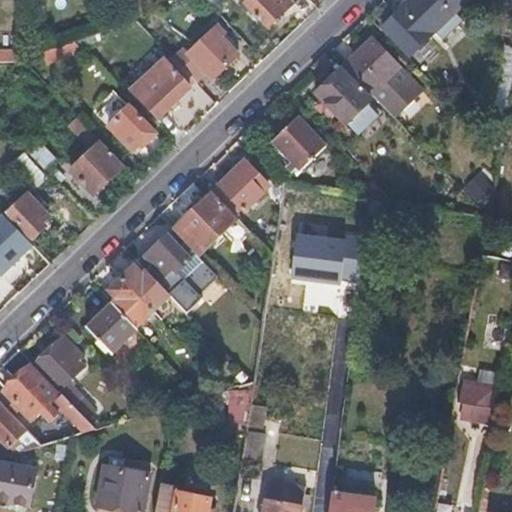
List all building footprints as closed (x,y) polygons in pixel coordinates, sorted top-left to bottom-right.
[(136,0),(136,18),(146,14),(146,0),(136,0)] [(252,0),(248,4),(268,26),(292,3),(289,0),(252,0)] [(444,0),(409,0),(382,26),(409,54),(455,11),(444,0)] [(107,29),(75,41),(81,48),(111,36),(107,29)] [(183,47),(172,57),(195,80),(196,81),(207,71),(213,78),(237,55),(213,30),(188,53),(183,47)] [(373,39),(344,65),(395,119),(423,92),(373,39)] [(68,43),(44,52),(48,62),(72,53),(68,43)] [(195,80),(172,57),(167,62),(165,60),(133,90),(159,117),(192,86),(190,84),(195,80)] [(14,64),(0,64),(0,73),(11,73),(14,64)] [(341,68),(316,92),(345,123),(346,122),(366,102),(370,99),(341,68)] [(493,100),(507,102),(511,76),(511,70),(499,68),(493,100)] [(357,132),(377,113),(366,102),(346,122),(357,132)] [(141,147),(155,134),(129,106),(108,127),(132,152),(139,145),(141,147)] [(488,135),(501,138),(506,113),(492,111),(488,135)] [(70,124),(83,137),(90,130),(77,117),(70,124)] [(298,117),(272,141),(300,170),(325,146),(298,117)] [(90,130),(83,137),(94,148),(71,171),(92,193),(121,166),(99,143),(101,142),(90,130)] [(39,139),(26,151),(45,169),(57,157),(39,139)] [(247,158),(221,183),(244,208),(271,183),(247,158)] [(479,199),(490,202),(493,186),(482,184),(479,199)] [(176,232),(198,255),(236,219),(211,193),(174,229),(176,232)] [(27,194),(9,212),(34,237),(45,227),(41,222),(48,216),(27,194)] [(367,214),(393,218),(396,201),(370,197),(367,214)] [(441,209),(396,201),(393,218),(438,226),(441,209)] [(147,268),(170,292),(185,278),(178,271),(190,259),(201,270),(207,265),(198,255),(176,232),(169,238),(166,236),(154,248),(161,255),(147,268)] [(134,267),(121,279),(153,310),(170,292),(147,268),(141,275),(134,267)] [(153,310),(121,279),(109,291),(117,299),(112,303),(136,327),(153,310)] [(136,327),(112,303),(87,328),(111,354),(137,329),(136,327)] [(303,330),(272,325),(270,338),(301,343),(303,330)] [(59,391),(92,426),(100,418),(81,398),(83,397),(73,386),(68,390),(65,386),(85,367),(78,360),(82,356),(64,337),(36,363),(61,390),(59,391)] [(94,429),(92,426),(59,391),(57,393),(30,367),(5,392),(32,419),(40,411),(49,419),(57,411),(49,402),(53,398),(84,432),(94,429)] [(236,402),(252,405),(256,378),(239,384),(236,402)] [(460,380),(456,401),(489,407),(492,386),(460,380)] [(252,405),(247,431),(265,434),(266,423),(281,425),(283,415),(266,412),(267,407),(252,405)] [(0,458),(41,446),(24,429),(21,430),(0,408),(0,438),(6,445),(0,446),(0,458)] [(261,462),(265,434),(247,431),(243,459),(261,462)] [(0,499),(29,505),(35,471),(0,463),(0,499)] [(106,466),(98,507),(126,511),(143,511),(150,476),(106,466)] [(269,482),(263,511),(300,511),(305,488),(269,482)] [(160,485),(155,511),(207,511),(210,500),(177,494),(177,489),(160,485)] [(332,494),(329,511),(373,511),(375,500),(332,494)]
